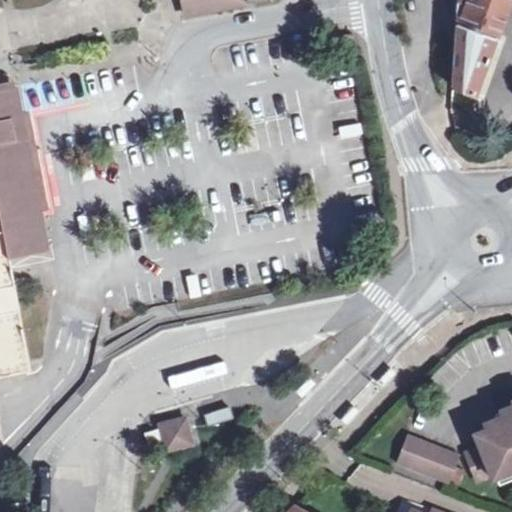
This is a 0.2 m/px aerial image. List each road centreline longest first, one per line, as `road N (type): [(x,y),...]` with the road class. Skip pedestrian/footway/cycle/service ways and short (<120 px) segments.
road 1 (primary): [(222,511),(394,333)]
road 2 (secondary): [(401,107),(422,208),(450,247)]
road 3 (secondary): [(475,209),(401,107)]
